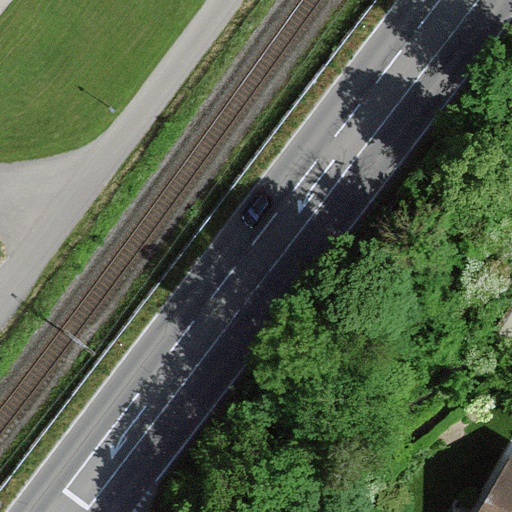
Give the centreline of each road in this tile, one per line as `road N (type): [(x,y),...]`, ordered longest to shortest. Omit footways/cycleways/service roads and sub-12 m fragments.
road 1 (primary): [(73,511),(467,0)]
road 2 (unclassified): [(222,0),(0,292)]
